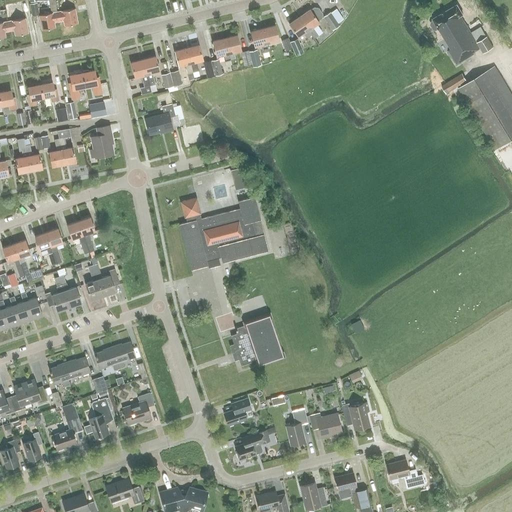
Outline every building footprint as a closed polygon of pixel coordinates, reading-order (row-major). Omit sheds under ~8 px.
[(54,22),(59,22),(57,12),(54,0),(48,0),(51,13),(39,15),(42,30),(55,28),(54,22)] [(108,0),(112,20),(117,19),(112,0),(108,0)] [(37,2),(29,4),(31,14),(32,16),(39,15),(37,2)] [(463,15),(457,5),(432,19),(433,21),(431,22),(430,25),(433,29),(436,30),(438,29),(441,33),(444,40),(442,41),(456,65),(474,54),(473,53),(480,49),(460,16),(463,15)] [(299,17),(311,35),(314,38),(319,35),(316,32),(313,27),(319,23),(318,21),(321,18),(322,14),(318,8),(314,7),(310,10),(310,9),(299,17)] [(57,12),(59,22),(63,21),(64,26),(77,23),(75,8),(57,12)] [(337,22),(338,23),(343,19),(337,9),(331,13),(337,22)] [(332,30),(339,25),(338,23),(337,22),(331,13),(330,12),(323,17),(332,30)] [(307,38),(311,35),(299,17),(289,24),(298,37),(303,33),(307,38)] [(7,21),(9,31),(14,30),(15,35),(28,33),(25,18),(7,21)] [(4,32),(9,31),(7,21),(0,22),(0,38),(5,37),(4,32)] [(275,25),(263,28),(267,44),(279,41),(275,25)] [(269,52),(267,44),(263,28),(250,31),(254,47),(260,45),(262,53),(269,52)] [(229,54),(230,59),(235,58),(233,52),(241,50),(237,35),(224,38),(229,54)] [(483,53),(493,47),(486,36),(476,42),(483,53)] [(224,61),(230,59),(229,54),(224,38),(212,41),(216,57),(223,55),(224,61)] [(292,48),(288,38),(281,40),(285,51),(292,48)] [(303,52),(297,39),(290,42),(296,56),(303,52)] [(187,48),(193,72),(199,71),(196,62),(203,60),(199,45),(187,48)] [(187,74),(193,72),(187,48),(174,51),(178,67),(185,65),(187,74)] [(257,49),(248,51),(252,64),(251,64),(252,67),(260,65),(257,49)] [(252,64),(248,51),(248,50),(241,52),(244,66),(251,64),(252,64)] [(143,59),(150,86),(155,84),(152,73),(159,72),(155,56),(143,59)] [(149,86),(150,86),(143,59),(131,62),(135,78),(141,76),(144,87),(140,88),(141,94),(151,92),(149,86)] [(215,76),(223,74),(219,59),(211,61),(215,76)] [(207,78),(215,76),(210,61),(203,63),(207,78)] [(511,95),(494,66),(474,79),(458,88),(496,150),(511,140),(511,95)] [(82,73),(85,87),(92,85),(94,95),(101,93),(98,77),(96,78),(94,70),(88,71),(88,70),(83,71),(83,72),(82,73)] [(174,86),(182,84),(178,71),(170,73),(174,86)] [(77,88),(85,87),(82,73),(81,73),(80,72),(75,73),(75,74),(70,75),(71,83),(69,83),(72,99),(79,97),(77,88)] [(165,89),(173,86),(170,73),(161,75),(165,89)] [(466,81),(462,74),(441,87),(446,93),(466,81)] [(52,83),(40,85),(43,97),(51,96),(52,102),(58,100),(56,89),(54,89),(52,83)] [(43,97),(40,85),(28,87),(29,94),(27,94),(30,106),(36,105),(34,99),(43,97)] [(0,92),(0,101),(1,105),(9,104),(10,110),(16,109),(14,97),(12,97),(11,91),(0,92)] [(89,105),(91,117),(106,114),(103,102),(89,105)] [(164,114),(145,119),(149,134),(163,130),(164,132),(172,129),(169,117),(175,116),(172,103),(162,106),(164,114)] [(75,114),(73,104),(66,105),(69,115),(69,119),(76,118),(75,114)] [(60,119),(68,118),(65,105),(58,107),(60,119)] [(27,124),(34,123),(31,110),(25,111),(27,124)] [(19,126),(26,124),(23,112),(17,114),(19,126)] [(112,139),(109,125),(96,128),(98,136),(91,137),(93,149),(90,150),(91,158),(95,157),(95,158),(113,155),(110,139),(112,139)] [(57,131),(59,139),(60,145),(61,150),(64,164),(76,162),(73,147),(65,149),(63,138),(70,137),(69,129),(57,131)] [(40,137),(43,148),(50,147),(48,135),(40,137)] [(36,150),(43,148),(40,137),(34,138),(36,150)] [(26,152),(25,145),(24,139),(17,140),(20,157),(15,158),(18,173),(30,171),(26,152)] [(59,139),(54,140),(56,150),(49,152),(52,166),(64,164),(61,150),(60,145),(59,139)] [(30,144),(25,145),(26,152),(30,171),(42,168),(39,154),(32,155),(30,144)] [(0,176),(8,175),(5,160),(0,161),(0,176)] [(235,190),(252,186),(247,166),(230,171),(235,190)] [(187,222),(179,224),(191,270),(207,265),(206,261),(221,258),(222,262),(267,250),(263,234),(261,235),(260,230),(262,229),(254,197),(238,201),(240,210),(236,211),(235,209),(200,218),(199,214),(200,213),(196,198),(180,202),(184,217),(185,217),(187,222)] [(89,217),(78,221),(89,252),(94,250),(88,233),(94,231),(89,217)] [(89,252),(78,221),(67,225),(72,239),(78,236),(86,259),(91,258),(89,252)] [(53,251),(57,263),(62,262),(58,250),(56,244),(62,242),(57,228),(46,232),(51,246),(50,246),(52,252),(53,251)] [(51,246),(46,232),(34,236),(39,250),(50,246),(51,246)] [(25,240),(13,244),(24,275),(29,273),(26,261),(25,261),(24,256),(30,254),(25,240)] [(24,275),(13,244),(2,248),(7,262),(14,259),(15,265),(20,277),(24,275)] [(52,252),(48,253),(52,265),(57,263),(53,251),(52,252)] [(102,278),(97,264),(95,257),(90,258),(93,265),(92,265),(103,296),(115,292),(113,286),(120,284),(115,269),(108,271),(109,275),(102,278)] [(90,300),(103,296),(92,265),(89,266),(88,267),(93,281),(85,284),(90,300)] [(18,284),(14,273),(7,276),(11,287),(18,284)] [(6,274),(0,276),(3,286),(9,284),(6,274)] [(37,293),(45,290),(43,283),(34,285),(37,293)] [(66,283),(61,285),(63,291),(69,307),(81,303),(75,287),(68,289),(66,283)] [(61,285),(57,286),(56,287),(58,293),(51,295),(57,311),(69,307),(63,291),(61,285)] [(42,316),(36,297),(28,300),(25,292),(20,294),(23,302),(29,321),(42,316)] [(7,328),(18,324),(12,306),(5,308),(2,300),(0,293),(0,308),(0,309),(7,328)] [(18,324),(29,321),(23,302),(16,304),(14,296),(9,298),(12,306),(18,324)] [(236,352),(241,366),(257,360),(259,364),(282,356),(269,315),(245,323),(245,325),(235,328),(235,329),(235,330),(235,332),(236,331),(237,333),(230,335),(233,344),(229,345),(232,354),(236,352)] [(355,333),(364,328),(360,320),(351,324),(355,333)] [(112,347),(119,368),(124,366),(123,361),(134,357),(131,347),(131,346),(130,342),(118,346),(117,345),(112,347)] [(114,370),(119,368),(112,347),(106,348),(106,350),(94,354),(96,358),(100,369),(112,365),(114,370)] [(66,362),(72,378),(73,382),(78,381),(77,376),(89,372),(85,362),(86,362),(84,357),(72,361),(72,360),(66,362)] [(72,378),(66,362),(60,364),(61,365),(49,369),(50,374),(51,374),(54,384),(62,381),(64,387),(70,385),(68,379),(72,378)] [(141,378),(147,376),(142,362),(137,364),(141,378)] [(359,370),(348,375),(352,383),(362,378),(359,370)] [(97,378),(102,391),(106,390),(107,389),(103,376),(97,378)] [(23,380),(30,402),(36,399),(37,403),(47,400),(43,389),(38,391),(33,377),(23,380)] [(98,392),(102,391),(97,378),(92,379),(96,393),(98,392)] [(12,399),(15,411),(25,408),(24,404),(30,402),(23,380),(12,384),(17,397),(12,399)] [(0,387),(0,411),(4,410),(6,414),(15,411),(12,399),(6,401),(1,387),(0,387)] [(52,393),(53,398),(56,407),(62,405),(57,391),(52,393)] [(154,405),(150,393),(138,397),(140,403),(123,408),(128,424),(150,417),(147,407),(154,405)] [(105,397),(92,402),(91,404),(95,416),(88,419),(94,437),(101,434),(101,436),(108,433),(102,417),(111,414),(105,397)] [(242,407),(249,405),(247,398),(234,403),(236,409),(223,413),(227,426),(246,419),(242,407)] [(52,436),(57,450),(69,446),(77,444),(73,433),(82,430),(73,402),(62,406),(70,429),(52,436)] [(348,403),(341,405),(346,426),(353,424),(354,429),(369,426),(365,412),(369,411),(366,402),(349,407),(348,403)] [(307,423),(304,408),(292,411),(295,424),(285,426),(290,446),(305,442),(301,424),(307,423)] [(320,417),(319,413),(309,415),(312,430),(318,428),(321,438),(342,433),(337,413),(320,417)] [(269,441),(265,430),(240,438),(242,444),(235,447),(239,460),(256,454),(261,452),(262,450),(260,444),(269,441)] [(42,443),(38,432),(32,433),(34,439),(22,443),(28,461),(41,456),(37,445),(42,443)] [(16,439),(10,441),(6,442),(7,448),(0,451),(6,468),(19,464),(15,453),(20,451),(16,439)] [(408,471),(405,460),(386,464),(390,479),(403,476),(406,488),(419,485),(427,483),(425,475),(417,477),(415,469),(408,471)] [(358,492),(356,486),(353,473),(334,477),(337,490),(338,490),(339,498),(351,495),(351,493),(358,492)] [(132,489),(128,479),(105,487),(111,502),(131,495),(134,504),(144,501),(138,486),(132,489)] [(320,507),(327,505),(322,487),(315,489),(314,484),(301,488),(306,508),(319,504),(320,507)] [(178,491),(177,489),(160,494),(165,511),(178,507),(178,510),(180,511),(185,511),(188,510),(188,508),(201,511),(206,494),(189,489),(188,491),(178,491)] [(372,511),(366,489),(358,491),(362,507),(359,508),(359,511),(372,511)] [(276,496),(275,492),(255,497),(259,511),(269,511),(268,508),(278,506),(279,511),(286,511),(288,511),(284,494),(276,496)] [(87,504),(83,494),(62,501),(65,511),(81,511),(88,510),(89,511),(96,511),(93,501),(87,504)]
